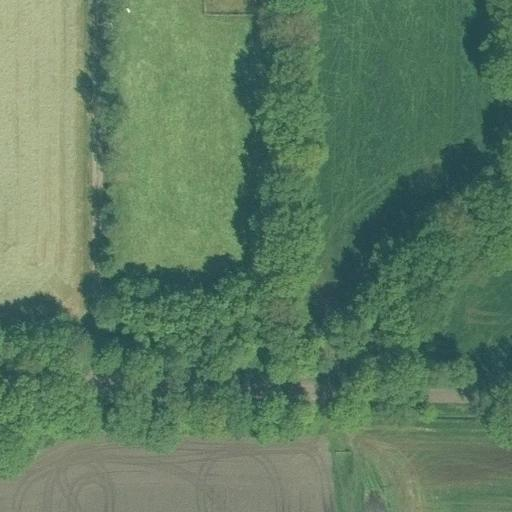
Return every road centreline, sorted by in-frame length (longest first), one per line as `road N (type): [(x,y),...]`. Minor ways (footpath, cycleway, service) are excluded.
road 1 (unclassified): [(511,399),(0,383)]
road 2 (track): [(98,0),(96,386)]
